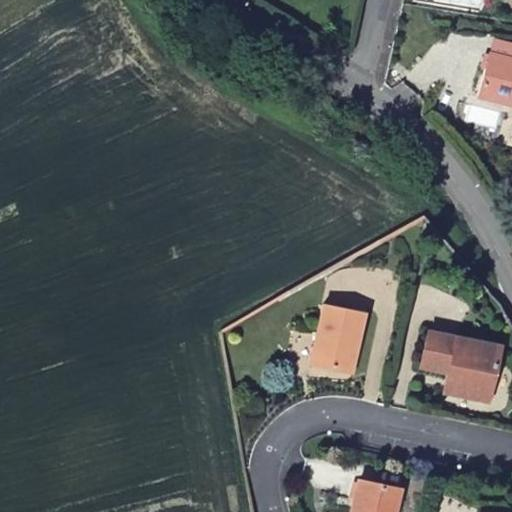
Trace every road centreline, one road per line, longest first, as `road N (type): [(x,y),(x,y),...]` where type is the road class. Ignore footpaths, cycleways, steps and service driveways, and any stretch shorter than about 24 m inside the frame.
road 1 (residential): [(511,449),(321,414),(298,421),(266,455),(270,511)]
road 2 (tertiary): [(352,84),(451,175),(511,278)]
road 3 (tertiary): [(223,0),(352,84)]
